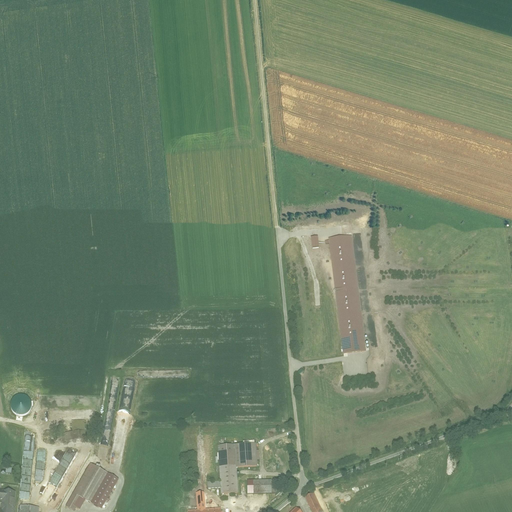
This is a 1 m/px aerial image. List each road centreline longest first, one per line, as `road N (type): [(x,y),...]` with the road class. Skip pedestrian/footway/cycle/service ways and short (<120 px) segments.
road 1 (residential): [(304,487),(252,0)]
road 2 (residential): [(502,414),(304,487)]
